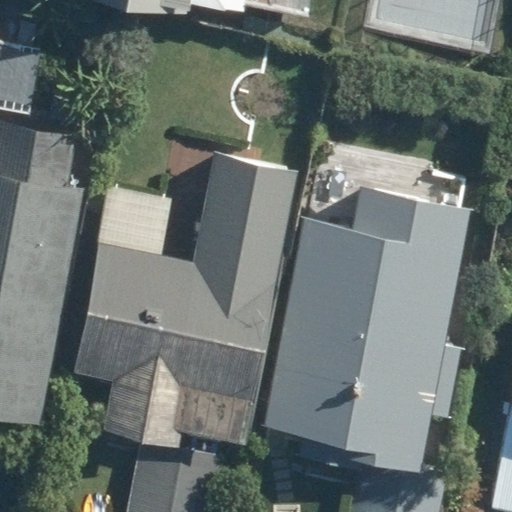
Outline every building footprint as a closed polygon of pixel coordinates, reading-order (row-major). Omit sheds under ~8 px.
[(375,0),(370,28),(491,50),(500,0),(375,0)] [(0,401),(42,410),(89,172),(72,169),(80,127),(2,111),(0,122),(0,401)] [(250,431),(305,156),(218,139),(194,254),(167,249),(179,188),(113,174),(74,368),(116,376),(106,423),(142,430),(125,511),(212,511),(226,447),(230,427),(250,431)] [(466,197),(471,175),(316,144),(261,418),(295,425),(291,442),(379,459),(368,511),(444,511),(448,492),(454,463),(428,458),(438,408),(473,415),(488,342),(454,335),(481,200),(466,197)] [(511,417),(495,501),(511,504),(511,417)]
